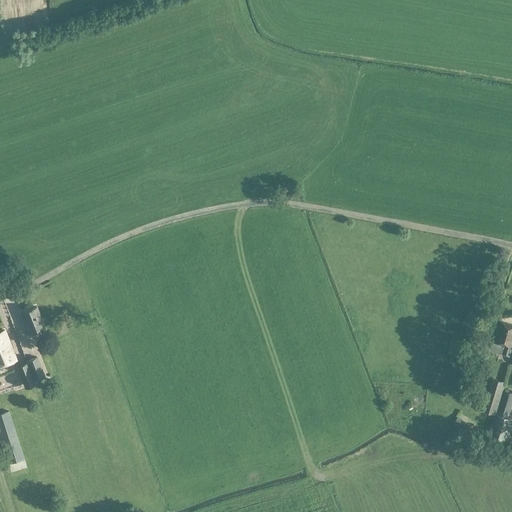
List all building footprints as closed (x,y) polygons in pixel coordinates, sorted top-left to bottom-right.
[(44,328),(36,307),(21,313),(29,334),(44,328)] [(510,357),(511,351),(511,324),(500,321),(494,341),(503,344),(503,345),(504,345),(502,354),(510,357)] [(0,366),(16,361),(4,331),(0,332),(0,366)] [(46,377),(37,356),(26,361),(27,362),(34,381),(35,381),(46,377)] [(34,381),(27,362),(16,367),(25,389),(37,384),(35,381),(34,381)] [(486,401),(498,405),(505,382),(493,378),(486,401)] [(509,412),(511,403),(511,392),(504,390),(498,409),(509,412)] [(0,439),(8,464),(24,458),(9,411),(0,413),(0,439)] [(491,438),(501,441),(508,417),(498,414),(491,438)] [(471,434),(474,429),(457,418),(453,424),(471,434)]
